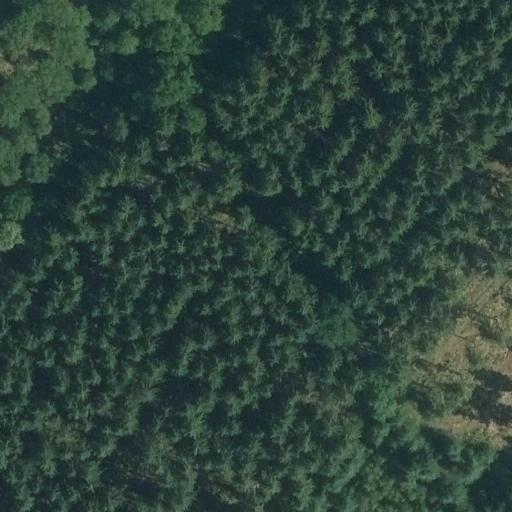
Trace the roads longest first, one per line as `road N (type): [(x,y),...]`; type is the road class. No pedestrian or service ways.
road 1 (track): [(386,385),(137,18),(151,0)]
road 2 (track): [(287,511),(386,385)]
road 3 (track): [(480,511),(386,385)]
